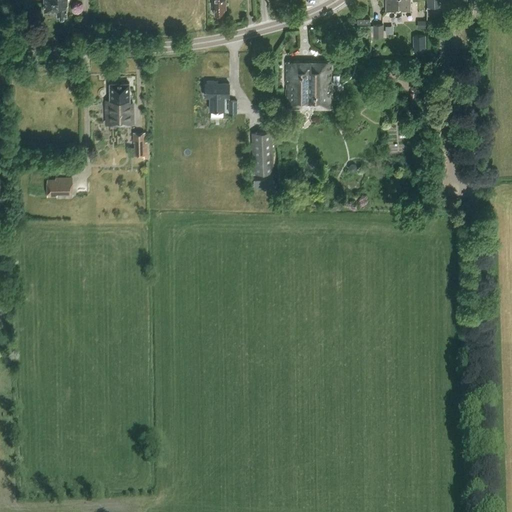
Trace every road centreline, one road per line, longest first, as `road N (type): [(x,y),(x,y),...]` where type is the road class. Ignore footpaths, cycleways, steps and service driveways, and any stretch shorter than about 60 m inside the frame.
road 1 (tertiary): [(0,52),(192,45),(271,27),(336,0)]
road 2 (unclassified): [(475,208),(470,0)]
